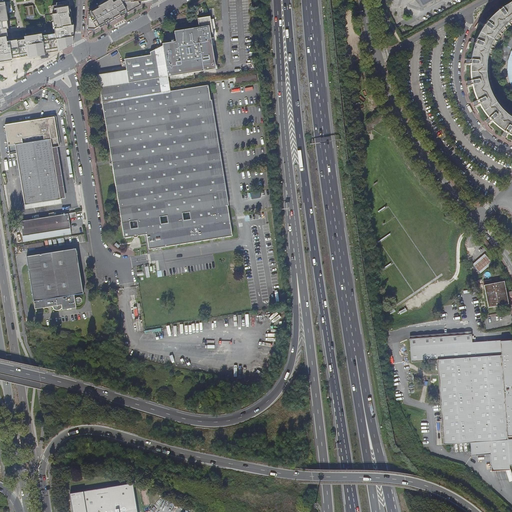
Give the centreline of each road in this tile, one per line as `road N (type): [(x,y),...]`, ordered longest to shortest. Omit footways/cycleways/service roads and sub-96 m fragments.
road 1 (motorway): [(286,0),(355,511)]
road 2 (motorway): [(37,482),(49,446),(91,430),(284,474),(405,480),(472,511)]
road 3 (motorway): [(300,271),(285,374),(270,398),(240,417),(201,422),(0,370)]
road 4 (motorway): [(353,356),(311,0)]
road 5 (motorway): [(277,0),(300,271)]
road 6 (unclassified): [(362,0),(395,108),(434,172),(476,218)]
road 7 (trunk): [(300,271),(328,511)]
road 8 (primary): [(37,482),(0,258)]
road 9 (unclassified): [(119,263),(98,248),(73,97)]
road 10 (unknown): [(98,248),(24,252),(34,313),(73,313)]
road 11 (primary): [(0,347),(24,511)]
road 12 (motorway): [(391,511),(353,356)]
road 13 (motorway): [(376,511),(353,356)]
